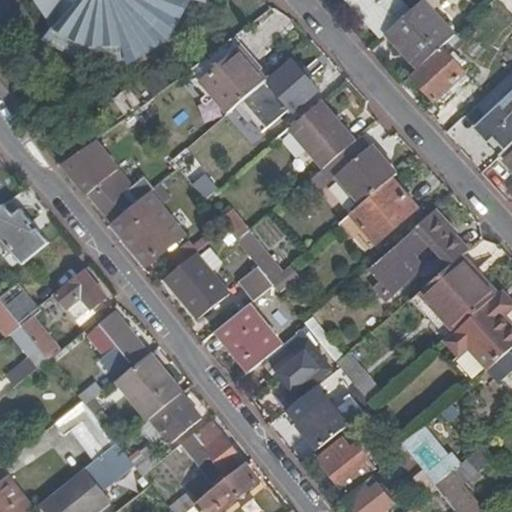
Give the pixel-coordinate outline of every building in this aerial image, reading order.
[(35,0),(47,26),(42,43),(81,64),(128,62),(165,39),(186,2),(200,5),(200,0),(35,0)] [(399,0),(348,0),(382,35),(409,10),(399,0)] [(425,0),(386,37),(416,71),(441,49),(453,37),(434,14),(448,0),(425,0)] [(273,5),(238,40),(256,57),(290,21),(273,5)] [(241,51),(232,40),(192,71),(203,83),(241,51)] [(441,49),(416,71),(412,76),(433,101),(463,76),(453,63),(445,54),(441,49)] [(451,49),(445,54),(453,63),(459,58),(451,49)] [(267,79),(241,51),(203,83),(229,112),(267,79)] [(293,60),(244,104),(266,131),(291,106),(295,110),(317,90),(293,60)] [(159,71),(145,82),(155,94),(169,84),(159,71)] [(128,114),(142,102),(133,90),(118,101),(128,114)] [(511,146),(511,96),(475,131),(489,146),(494,141),(505,153),(511,146)] [(322,102),(290,129),(321,171),(328,165),(354,143),(322,102)] [(135,116),(137,119),(141,124),(144,127),(157,117),(148,106),(135,116)] [(137,119),(135,116),(65,163),(74,176),(109,152),(106,148),(141,124),(137,119)] [(363,135),(354,143),(328,165),(337,177),(342,174),(364,203),(390,180),(400,171),(378,142),(372,147),(363,135)] [(171,161),(178,170),(204,201),(217,190),(204,175),(200,177),(179,154),(171,161)] [(119,169),(86,194),(111,225),(149,194),(155,189),(149,182),(136,191),(119,169)] [(339,180),(330,187),(348,209),(357,202),(339,180)] [(390,180),(364,203),(350,214),(376,243),(415,209),(390,180)] [(144,265),(181,236),(149,194),(111,225),(144,265)] [(0,208),(0,238),(23,266),(50,244),(22,210),(13,217),(5,205),(0,208)] [(234,210),(220,221),(226,229),(237,242),(248,232),(251,230),(234,210)] [(380,286),(373,292),(383,303),(421,271),(412,260),(432,243),(445,259),(462,245),(435,213),(368,271),(380,286)] [(248,232),(237,242),(258,268),(270,283),(281,273),(248,232)] [(187,241),(163,261),(172,272),(194,254),(213,239),(209,235),(193,248),(187,241)] [(198,318),(227,296),(194,254),(172,272),(163,279),(198,318)] [(499,294),(465,255),(418,294),(453,333),(499,294)] [(291,265),(281,273),(270,283),(272,286),(279,294),(300,277),(291,265)] [(258,268),(241,282),(255,300),(272,286),(270,283),(258,268)] [(84,272),(55,296),(76,323),(91,312),(106,300),(84,272)] [(0,302),(16,323),(21,328),(48,361),(57,354),(31,321),(38,315),(21,295),(14,300),(0,282),(0,302)] [(511,309),(511,302),(502,291),(499,294),(453,333),(451,335),(465,352),(473,345),(492,367),(511,350),(511,327),(503,318),(511,309)] [(0,336),(4,342),(21,328),(16,323),(0,302),(0,336)] [(248,306),(217,331),(250,374),(282,348),(248,306)] [(96,318),(91,312),(76,323),(82,329),(96,318)] [(106,357),(117,348),(130,364),(145,353),(116,315),(101,326),(102,327),(89,337),(106,357)] [(303,324),(307,328),(336,364),(345,356),(312,316),(303,324)] [(48,361),(21,328),(4,342),(2,343),(12,356),(20,351),(36,371),(42,367),(48,361)] [(327,370),(303,342),(274,366),(297,395),(327,370)] [(511,350),(492,367),(490,369),(500,379),(511,368),(511,350)] [(336,364),(340,369),(369,405),(380,396),(385,392),(350,351),(345,356),(336,364)] [(151,355),(119,381),(149,420),(179,396),(182,393),(151,355)] [(105,392),(97,383),(77,398),(82,403),(86,408),(96,400),(105,392)] [(318,387),(289,411),(320,450),(366,414),(352,397),(336,409),(318,387)] [(170,446),(199,422),(179,396),(149,420),(162,436),(170,446)] [(369,405),(372,409),(380,419),(402,445),(412,436),(380,396),(369,405)] [(96,400),(86,408),(92,416),(94,418),(104,410),(96,400)] [(92,416),(82,403),(53,426),(64,437),(70,433),(94,462),(108,450),(115,444),(94,418),(92,416)] [(380,419),(374,425),(398,455),(405,449),(402,445),(380,419)] [(149,420),(139,428),(152,444),(162,436),(149,420)] [(210,425),(194,437),(225,475),(242,462),(222,436),(220,437),(210,425)] [(435,486),(456,468),(447,457),(441,462),(416,432),(412,436),(402,445),(405,449),(422,469),(435,486)] [(184,444),(215,483),(225,475),(194,437),(193,436),(184,444)] [(347,492),(377,469),(350,436),(321,460),(347,492)] [(108,450),(94,462),(84,470),(99,490),(131,464),(129,462),(117,446),(115,444),(108,450)] [(456,468),(435,486),(438,489),(439,491),(456,511),(484,511),(486,511),(488,509),(467,483),(495,459),(484,444),(456,468)] [(151,470),(160,463),(148,448),(139,455),(151,470)] [(217,491),(217,489),(198,504),(204,511),(203,511),(222,511),(259,483),(246,468),(217,491)] [(422,469),(413,476),(428,497),(438,489),(435,486),(422,469)] [(44,511),(94,511),(108,501),(99,490),(84,470),(39,505),(44,511)] [(9,479),(0,486),(0,511),(31,511),(33,510),(9,479)] [(375,490),(371,493),(363,484),(344,499),(354,511),(385,511),(378,503),(382,500),(375,490)] [(189,507),(201,497),(196,490),(183,500),(189,507)]
